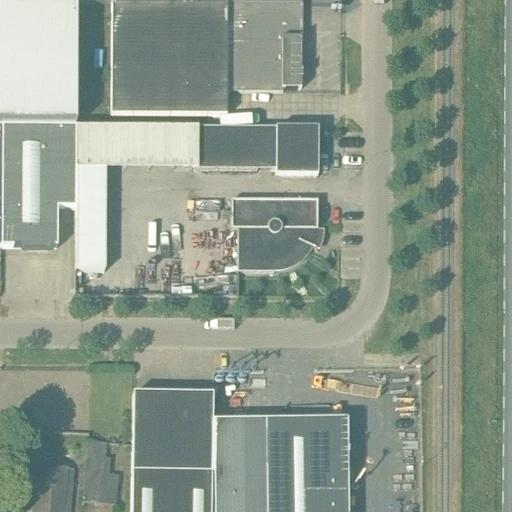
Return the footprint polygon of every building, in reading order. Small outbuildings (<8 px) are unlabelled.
[(0,0),(0,129),(1,130),(38,130),(75,130),(75,67),(75,5),(111,5),(111,6),(226,6),(282,6),(301,6),(301,0),(0,0)] [(111,6),(110,117),(226,118),(226,94),(226,6),(111,6)] [(226,6),(226,94),(282,94),(282,91),(301,91),(301,55),(296,55),(296,41),(302,41),(302,6),(301,6),(282,6),(226,6)] [(0,249),(0,250),(1,250),(21,250),(21,254),(53,255),(53,250),(56,250),(56,211),(74,211),(75,172),(75,130),(38,130),(1,130),(0,249)] [(197,130),(197,172),(275,173),(275,178),(317,178),(317,130),(197,130)] [(317,203),(230,202),(230,232),(237,232),(237,254),(237,275),(274,275),(274,272),(287,270),(302,260),(310,249),(314,232),(317,232),(317,203)] [(212,397),(132,396),(130,511),(209,511),(211,477),(212,477),(212,511),(347,511),(346,422),(211,424),(212,397)] [(105,446),(87,444),(81,505),(116,509),(118,491),(101,489),(105,446)] [(48,462),(41,461),(40,466),(25,464),(23,490),(28,491),(26,511),(69,511),(73,472),(47,467),(48,462)]
